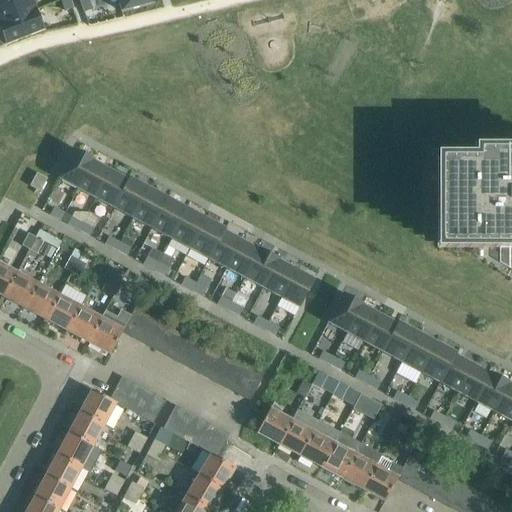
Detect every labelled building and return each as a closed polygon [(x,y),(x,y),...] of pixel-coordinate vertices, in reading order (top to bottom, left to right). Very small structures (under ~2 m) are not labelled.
[(30,0),(2,0),(0,1),(0,24),(34,11),(30,0)] [(69,0),(62,0),(61,0),(65,12),(72,9),(69,0)] [(88,0),(85,0),(80,2),(84,13),(92,11),(88,0)] [(152,0),(117,0),(121,13),(153,5),(152,0)] [(34,11),(0,24),(0,28),(7,46),(43,32),(34,11)] [(475,158),(437,158),(437,249),(480,249),(509,249),(511,248),(511,149),(475,150),(475,158)] [(93,161),(74,150),(59,180),(77,190),(93,161)] [(94,161),(93,161),(77,190),(95,200),(110,172),(93,163),(94,161)] [(128,181),(110,172),(95,200),(113,209),(130,179),(129,179),(128,181)] [(47,180),(37,174),(30,187),(40,193),(47,180)] [(149,189),(130,179),(113,209),(132,220),(149,189)] [(168,200),(149,189),(132,220),(151,230),(168,200)] [(187,210),(168,200),(151,230),(170,240),(187,210)] [(65,214),(54,209),(50,216),(61,222),(65,214)] [(206,220),(187,210),(170,240),(190,250),(206,220)] [(82,224),(72,218),(68,225),(79,231),(82,224)] [(225,230),(206,220),(190,250),(209,260),(225,230)] [(93,230),(82,224),(79,231),(89,237),(93,230)] [(226,231),(225,230),(209,260),(227,270),(242,242),(225,233),(226,231)] [(28,235),(21,247),(29,251),(36,239),(28,235)] [(119,244),(109,238),(105,245),(116,251),(119,244)] [(36,255),(43,243),(36,239),(29,251),(36,255)] [(259,251),(242,242),(227,270),(245,280),(260,250),(259,250),(259,251)] [(130,249),(119,244),(116,251),(126,257),(130,249)] [(278,260),(260,250),(245,280),(262,289),(278,260)] [(70,257),(64,269),(72,273),(78,261),(70,257)] [(158,264),(147,258),(143,266),(154,271),(158,264)] [(279,260),(278,260),(262,289),(280,299),(296,271),(278,262),(279,260)] [(79,277),(86,265),(78,261),(72,273),(79,277)] [(0,264),(0,296),(3,298),(16,274),(0,264)] [(168,270),(158,264),(154,271),(164,277),(168,270)] [(125,275),(114,269),(110,276),(112,282),(120,286),(125,275)] [(314,281),(296,271),(280,299),(299,309),(314,281)] [(16,274),(3,298),(24,309),(37,285),(16,274)] [(195,285),(185,279),(181,286),(192,292),(195,285)] [(37,285),(24,309),(46,321),(59,296),(37,285)] [(206,290),(195,285),(192,292),(202,297),(206,290)] [(343,295),(327,324),(346,334),(362,305),(343,295)] [(59,296),(46,321),(67,333),(80,308),(59,296)] [(232,304),(221,298),(217,305),(228,311),(232,304)] [(242,310),(232,304),(228,311),(238,317),(242,310)] [(363,305),(362,305),(346,334),(364,344),(379,316),(362,307),(363,305)] [(80,308),(67,333),(88,344),(102,319),(80,308)] [(134,310),(131,317),(122,332),(133,338),(145,316),(134,310)] [(105,312),(102,319),(88,344),(110,356),(122,332),(131,317),(120,311),(117,318),(105,312)] [(144,344),(156,322),(145,316),(133,338),(144,344)] [(396,325),(379,316),(364,344),(382,354),(398,323),(396,325)] [(268,323),(257,318),(253,325),(264,331),(268,323)] [(154,349),(166,327),(156,322),(144,344),(154,349)] [(279,329),(268,323),(264,331),(275,336),(279,329)] [(417,334),(398,323),(382,354),(401,364),(417,334)] [(165,355),(177,333),(166,327),(154,349),(165,355)] [(176,361),(188,339),(177,333),(165,355),(176,361)] [(437,344),(417,334),(401,364),(420,374),(437,344)] [(186,367),(198,344),(188,339),(176,361),(186,367)] [(198,344),(186,367),(197,372),(209,350),(198,344)] [(456,354),(437,344),(420,374),(439,384),(456,354)] [(207,378),(219,356),(209,350),(197,372),(207,378)] [(333,358),(323,353),(319,360),(329,366),(333,358)] [(456,354),(439,384),(457,394),(472,366),(455,357),(456,354)] [(219,356),(207,378),(218,384),(230,362),(219,356)] [(344,364),(333,358),(329,366),(340,371),(344,364)] [(230,362),(218,384),(228,389),(240,367),(230,362)] [(490,375),(472,366),(457,394),(475,403),(491,374),(490,373),(490,375)] [(240,367),(228,389),(239,395),(251,373),(240,367)] [(370,376),(359,370),(355,379),(365,385),(370,376)] [(323,389),(329,378),(319,372),(313,383),(323,389)] [(250,401),(262,379),(251,373),(239,395),(250,401)] [(509,384),(491,374),(475,403),(493,413),(509,384)] [(381,382),(370,376),(365,385),(376,391),(381,382)] [(109,401),(116,405),(120,407),(132,383),(121,378),(109,401)] [(303,382),(296,394),(304,399),(311,386),(303,382)] [(130,412),(143,389),(132,383),(120,407),(130,412)] [(345,400),(351,389),(339,383),(334,394),(345,400)] [(510,384),(509,384),(493,413),(511,423),(511,421),(511,386),(509,385),(510,384)] [(141,418),(153,395),(143,389),(130,412),(141,418)] [(116,405),(109,401),(90,391),(79,413),(104,427),(116,405)] [(407,398),(397,393),(393,400),(404,405),(407,398)] [(152,424),(165,401),(153,395),(141,418),(152,424)] [(353,409),(353,410),(374,421),(382,406),(361,395),(353,409)] [(418,404),(407,398),(404,405),(414,411),(418,404)] [(175,407),(163,430),(174,436),(186,413),(175,407)] [(292,421),(270,409),(256,435),(279,446),(292,421)] [(298,411),(292,421),(279,446),(300,458),(319,422),(298,411)] [(444,418),(434,412),(430,420),(441,425),(444,418)] [(104,427),(79,413),(67,434),(92,448),(104,427)] [(185,441),(197,418),(186,413),(174,436),(185,441)] [(403,418),(395,413),(392,419),(393,423),(399,426),(403,418)] [(196,447),(208,424),(197,418),(185,441),(196,447)] [(455,424),(444,418),(441,425),(451,431),(455,424)] [(319,422),(300,458),(321,469),(340,434),(319,422)] [(206,452),(218,430),(208,424),(196,447),(206,452)] [(387,428),(381,440),(389,444),(395,432),(387,428)] [(218,430),(206,452),(211,455),(217,458),(229,435),(218,430)] [(396,448),(403,436),(395,432),(389,444),(396,448)] [(480,437),(470,432),(466,439),(476,445),(480,437)] [(147,440),(134,433),(130,441),(143,448),(147,440)] [(56,456),(81,469),(92,448),(67,434),(56,456)] [(340,434),(321,469),(342,480),(361,445),(340,434)] [(491,443),(480,437),(476,445),(487,450),(491,443)] [(126,449),(139,455),(143,448),(130,441),(126,449)] [(167,447),(154,441),(150,448),(162,455),(167,447)] [(361,445),(342,480),(364,492),(382,457),(361,445)] [(146,456),(158,463),(162,455),(150,448),(146,456)] [(511,454),(506,451),(502,458),(511,463),(511,454)] [(235,469),(217,458),(211,455),(198,477),(222,491),(235,469)] [(81,469),(56,456),(44,478),(69,491),(81,469)] [(385,503),(396,481),(403,468),(382,457),(364,492),(385,503)] [(409,457),(403,468),(396,481),(407,487),(420,463),(409,457)] [(131,469),(120,462),(114,472),(126,478),(131,469)] [(418,492),(430,469),(420,463),(407,487),(418,492)] [(428,498),(441,474),(430,469),(418,492),(428,498)] [(439,503),(452,480),(441,474),(428,498),(439,503)] [(125,482),(113,475),(108,483),(121,490),(125,482)] [(185,498),(209,511),(222,491),(198,477),(185,498)] [(69,491),(44,478),(33,498),(58,511),(69,491)] [(450,509),(462,486),(452,480),(439,503),(450,509)] [(104,491),(117,497),(121,490),(108,483),(104,491)] [(143,490),(131,484),(127,491),(139,497),(143,490)] [(455,511),(461,511),(473,491),(462,486),(450,509),(455,511)] [(123,498),(135,505),(139,497),(127,491),(123,498)] [(473,491),(461,511),(475,511),(483,497),(473,491)] [(483,497),(475,511),(488,511),(494,503),(483,497)] [(58,511),(33,498),(26,511),(58,511)] [(176,511),(209,511),(185,498),(176,511)] [(494,503),(488,511),(502,511),(504,508),(494,503)]
